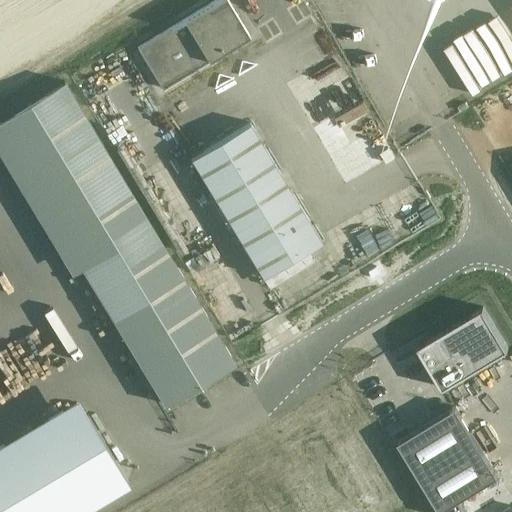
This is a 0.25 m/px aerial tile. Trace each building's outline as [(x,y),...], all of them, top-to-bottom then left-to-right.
[(228,50),(235,46),(234,44),(248,35),(227,0),(212,0),(136,46),(161,88),(227,48),(228,50)] [(262,276),(320,240),(248,121),(190,157),(262,276)] [(151,224),(81,266),(164,403),(234,361),(151,224)] [(508,348),(483,306),(426,340),(426,339),(425,339),(425,338),(424,338),(423,338),(422,338),(421,338),(420,339),(419,340),(419,341),(419,342),(419,343),(419,344),(417,345),(442,387),(508,348)] [(439,511),(497,475),(455,406),(397,441),(439,511)]
